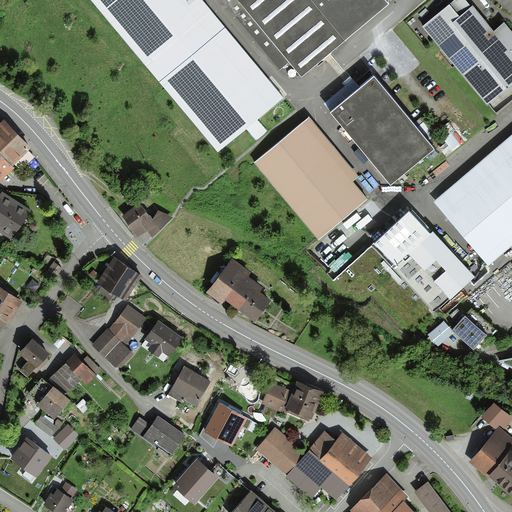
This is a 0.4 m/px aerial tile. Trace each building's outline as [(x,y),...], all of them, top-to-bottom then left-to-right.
[(90,0),(217,153),(282,100),(200,0),(90,0)] [(235,0),(302,81),(391,8),(384,0),(235,0)] [(463,0),(459,0),(424,28),(487,105),(511,85),(511,34),(505,26),(493,36),(463,0)] [(374,72),(330,109),(340,120),(392,181),(436,144),(374,72)] [(303,122),(256,160),(316,234),(364,194),(350,177),(355,173),(309,117),(303,122)] [(0,123),(0,174),(6,169),(31,145),(5,118),(0,123)] [(447,153),(465,142),(459,132),(440,143),(447,153)] [(511,243),(511,133),(433,201),(488,264),(511,243)] [(146,184),(154,192),(164,181),(150,168),(138,181),(143,186),(146,184)] [(0,227),(12,235),(29,207),(3,191),(0,194),(0,227)] [(153,235),(173,215),(158,208),(152,215),(140,199),(122,212),(138,236),(147,229),(153,235)] [(434,314),(475,277),(464,265),(434,232),(431,235),(409,212),(374,244),(395,266),(392,269),(434,314)] [(242,309),(254,318),(270,296),(258,287),(262,281),(248,271),(251,268),(230,252),(203,289),(224,304),(228,299),(242,309)] [(143,271),(113,253),(105,267),(97,280),(101,283),(96,293),(110,301),(115,293),(126,299),(143,271)] [(62,265),(54,260),(47,271),(55,276),(62,265)] [(32,278),(27,285),(35,291),(40,284),(32,278)] [(0,316),(6,320),(7,321),(9,318),(20,300),(0,286),(0,316)] [(146,315),(128,303),(109,327),(92,344),(115,364),(122,364),(134,352),(126,344),(146,315)] [(465,310),(452,326),(474,345),(475,343),(487,329),(465,310)] [(182,334),(159,317),(153,325),(146,336),(152,340),(148,346),(159,354),(163,348),(169,352),(182,334)] [(49,348),(33,334),(19,350),(29,358),(21,368),(27,373),(40,359),(49,348)] [(66,358),(49,375),(54,380),(66,392),(81,378),(87,383),(102,368),(87,353),(74,366),(66,358)] [(511,355),(500,358),(511,364),(511,355)] [(197,371),(184,364),(168,392),(183,401),(187,395),(197,401),(210,378),(197,371)] [(45,409),(54,416),(69,395),(66,392),(54,380),(52,382),(42,375),(29,392),(38,400),(36,402),(45,409)] [(324,386),(298,376),(293,388),(271,379),(262,402),(287,412),(289,409),(298,413),(308,417),(310,414),(312,415),(324,386)] [(249,413),(220,399),(207,425),(205,424),(200,433),(214,445),(220,435),(233,442),(242,425),(248,428),(252,419),(247,415),(249,413)] [(511,414),(495,399),(482,413),(496,426),(499,423),(504,427),(511,418),(511,414)] [(155,440),(172,452),(187,431),(158,411),(151,421),(150,422),(140,415),(131,428),(153,443),(155,440)] [(53,423),(42,414),(35,423),(51,435),(64,423),(58,418),(53,423)] [(69,423),(53,438),(64,449),(72,443),(78,431),(69,423)] [(257,446),(287,472),(306,451),(275,424),(257,446)] [(511,491),(511,437),(499,426),(471,459),(489,474),(490,473),(494,476),(511,491)] [(306,451),(287,472),(311,492),(321,481),(336,493),(370,453),(342,430),(336,437),(333,435),(325,428),(306,451)] [(50,449),(27,431),(10,454),(37,474),(54,452),(50,449)] [(198,455),(175,480),(195,498),(218,473),(198,455)] [(417,511),(404,497),(408,494),(386,469),(349,506),(353,510),(350,511),(417,511)] [(433,511),(453,511),(429,478),(416,488),(433,511)] [(58,484),(45,502),(59,511),(64,511),(75,497),(74,496),(79,488),(66,479),(61,486),(58,484)] [(280,511),(253,487),(230,511),(280,511)] [(100,508),(97,511),(119,511),(107,503),(102,509),(100,508)]
